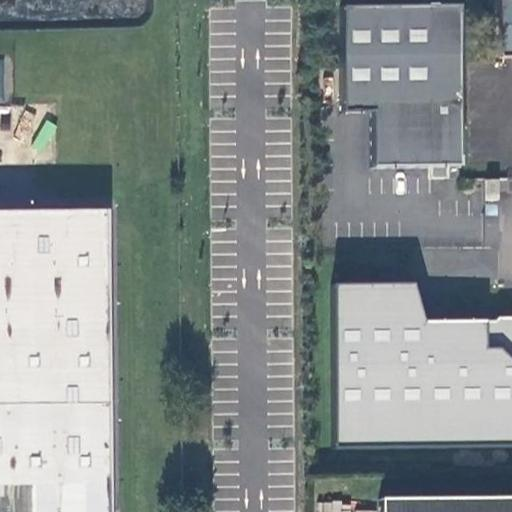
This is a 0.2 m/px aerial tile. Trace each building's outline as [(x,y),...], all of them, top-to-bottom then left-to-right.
[(511,0),(497,0),(498,54),(511,54),(511,0)] [(347,3),(345,107),(375,107),(374,164),(461,166),(464,5),(347,3)] [(54,104),(0,104),(0,166),(55,165),(54,104)] [(0,511),(107,511),(104,212),(0,213),(0,511)] [(332,451),(511,448),(511,319),(493,319),(490,323),(445,324),(416,324),(413,324),(391,286),(329,287),(332,451)] [(511,511),(511,499),(379,501),(379,511),(511,511)]
